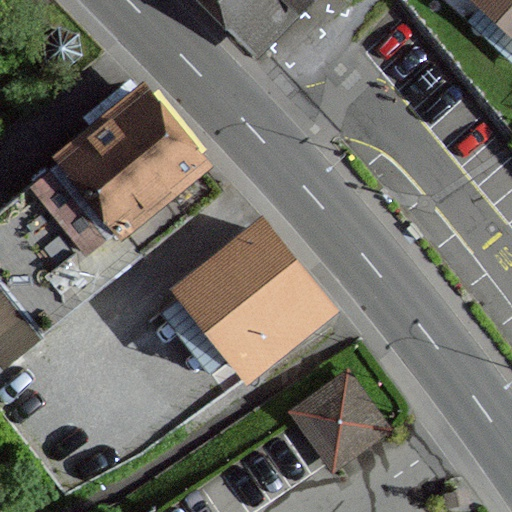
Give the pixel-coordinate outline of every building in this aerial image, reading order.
[(216,0),(263,46),(307,0),(216,0)] [(511,0),(497,0),(511,13),(511,0)] [(96,133),(0,210),(0,279),(43,333),(219,190),(143,95),(132,103),(121,89),(85,119),(96,133)] [(229,359),(244,379),(325,315),(260,233),(252,239),(237,219),(181,264),(196,284),(189,290),(191,293),(166,313),(212,372),(229,359)] [(346,380),(299,413),(334,461),(380,428),(346,380)]
